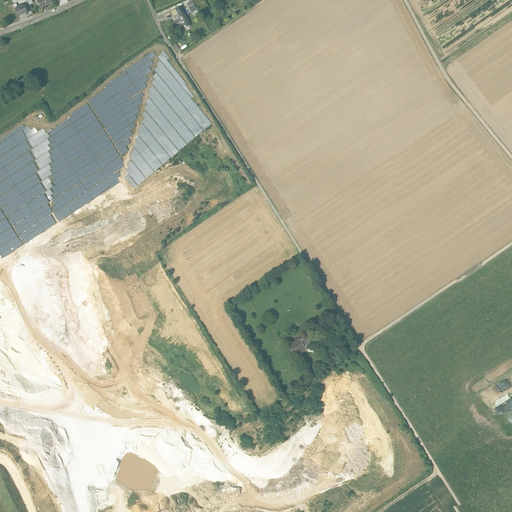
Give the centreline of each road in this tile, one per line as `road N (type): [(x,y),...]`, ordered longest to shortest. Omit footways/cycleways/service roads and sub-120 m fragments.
road 1 (track): [(357,348),(144,0)]
road 2 (track): [(511,158),(447,78),(404,0)]
road 3 (track): [(357,348),(511,243)]
road 4 (track): [(435,473),(357,348)]
